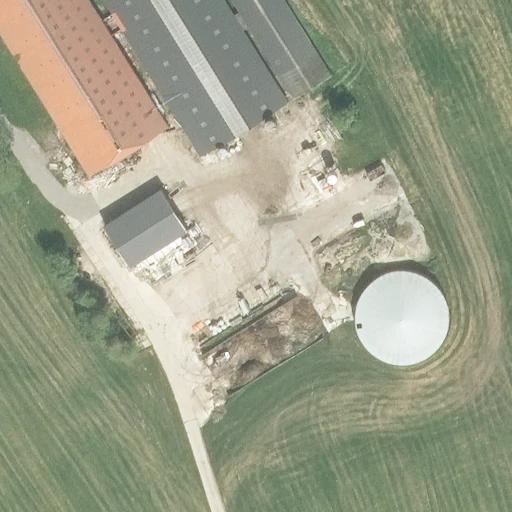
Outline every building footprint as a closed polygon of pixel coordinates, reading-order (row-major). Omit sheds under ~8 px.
[(0,0),(0,13),(67,121),(129,83),(77,0),(0,0)] [(227,0),(104,0),(113,14),(124,30),(203,157),(290,102),(246,31),(236,15),(227,0)] [(286,0),(234,0),(241,11),(236,15),(246,31),(251,27),(281,76),(296,99),(332,77),(330,73),(318,53),(319,52),(286,0)] [(398,161),(291,211),(321,274),(428,223),(398,161)] [(136,267),(190,234),(162,189),(108,222),(136,267)] [(408,362),(418,361),(447,347),(455,323),(451,316),(451,304),(438,277),(413,269),(403,269),(371,285),(366,302),(371,312),(369,317),(370,329),(382,354),(408,362)] [(110,398),(144,379),(133,361),(100,380),(110,398)]
